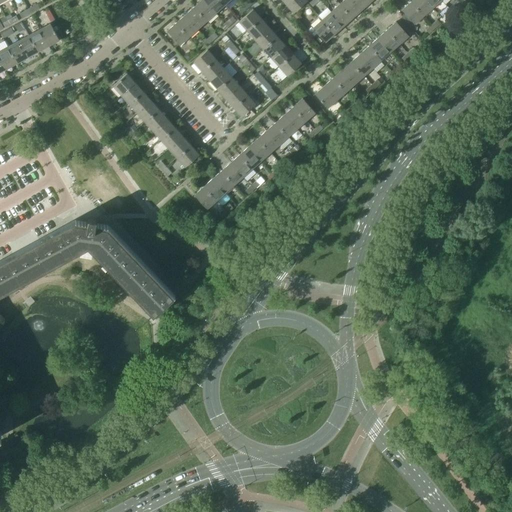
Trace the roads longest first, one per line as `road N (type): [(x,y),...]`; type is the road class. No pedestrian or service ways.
road 1 (secondary): [(511,23),(347,182),(237,330)]
road 2 (secondary): [(346,371),(354,251),(387,186),(417,144),(511,57)]
road 3 (secondary): [(223,345),(147,425),(37,511)]
road 4 (secondary): [(121,511),(193,476),(269,455)]
road 5 (secondary): [(440,511),(346,384)]
road 6 (residential): [(0,114),(86,68),(129,31)]
road 7 (secondary): [(223,345),(210,373),(215,417),(240,445),(269,455)]
road 8 (secondary): [(346,371),(331,344),(305,324),(263,319),(237,330)]
road 9 (residential): [(217,132),(129,31)]
road 10 (secondary): [(280,456),(390,511)]
